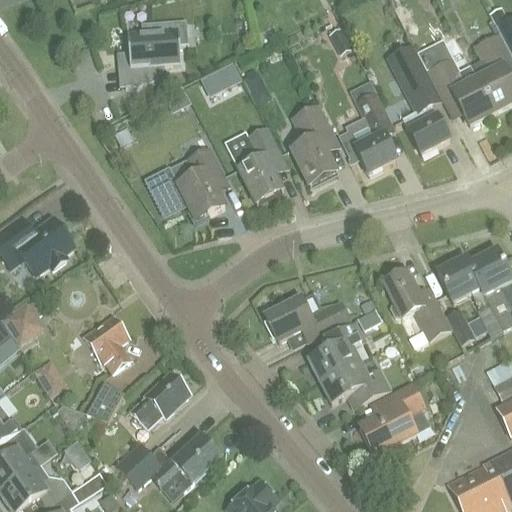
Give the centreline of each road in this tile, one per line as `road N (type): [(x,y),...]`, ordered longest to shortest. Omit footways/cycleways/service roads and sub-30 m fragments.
road 1 (tertiary): [(182,323),(234,278),(279,253),(511,180)]
road 2 (secondary): [(341,511),(182,323)]
road 3 (secondary): [(182,323),(57,136)]
